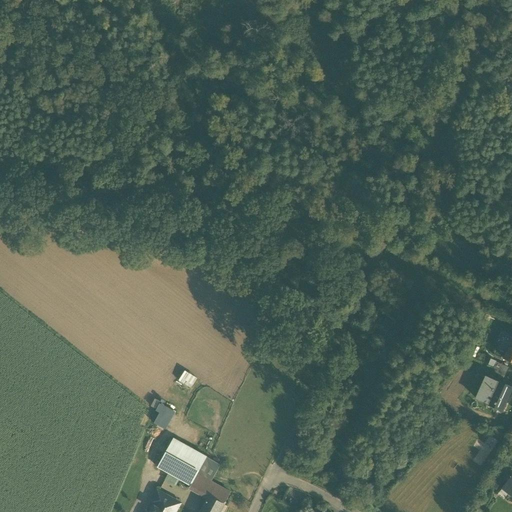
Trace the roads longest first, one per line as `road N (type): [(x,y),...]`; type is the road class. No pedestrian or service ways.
road 1 (track): [(272,473),(483,34)]
road 2 (track): [(191,177),(222,181),(511,317)]
road 3 (track): [(191,177),(187,162),(0,69)]
road 4 (track): [(0,167),(191,177)]
road 5 (residential): [(350,511),(272,473),(255,511)]
